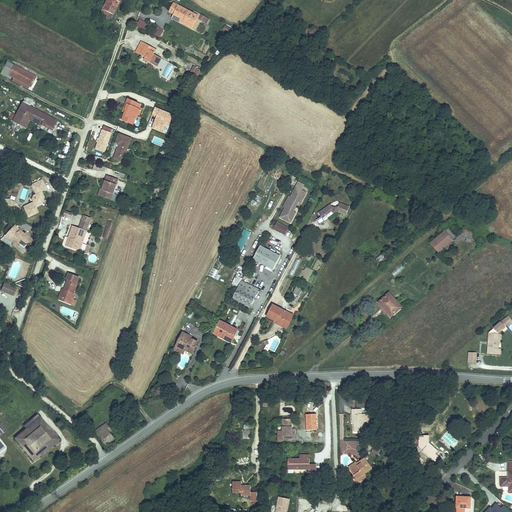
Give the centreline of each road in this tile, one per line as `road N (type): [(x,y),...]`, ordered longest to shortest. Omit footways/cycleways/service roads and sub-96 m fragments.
road 1 (residential): [(109,458),(102,442),(15,375),(9,359),(129,0)]
road 2 (unclassified): [(109,458),(218,381),(368,374),(511,381)]
road 3 (unknown): [(298,246),(237,362),(218,381)]
road 4 (residential): [(511,409),(414,511)]
road 5 (unknown): [(339,375),(336,504)]
